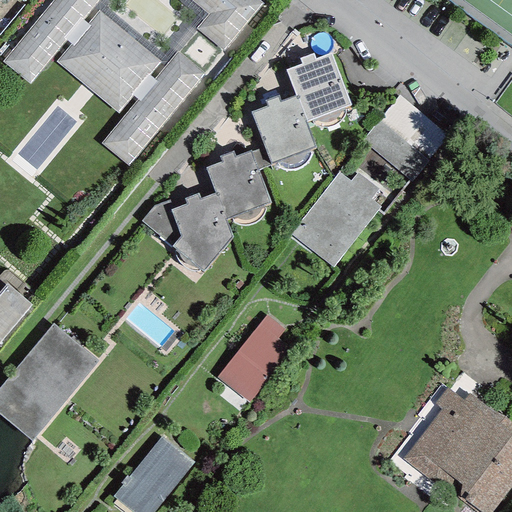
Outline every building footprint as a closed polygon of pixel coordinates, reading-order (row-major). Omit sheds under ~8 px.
[(97,0),(53,0),(2,61),(28,83),(65,39),(81,20),(97,0)] [(191,0),(208,14),(195,29),(223,51),(235,36),(262,4),(257,0),(191,0)] [(160,63),(98,11),(87,25),(71,44),(56,62),(117,114),(133,95),(149,76),(160,63)] [(87,25),(81,20),(65,39),(71,44),(87,25)] [(204,74),(176,51),(152,79),(137,98),(99,143),(127,166),(204,74)] [(312,54),(300,58),(302,65),(287,70),(296,97),(305,121),(312,119),(315,125),(319,127),(326,128),(330,127),(336,125),(342,121),(345,115),(345,111),(345,107),(350,105),(332,54),(315,60),(312,54)] [(152,79),(149,76),(133,95),(137,98),(152,79)] [(268,108),(252,113),(264,148),(269,164),(276,161),(280,167),(287,170),(293,170),(298,168),(303,165),(307,160),(309,156),(310,150),(314,149),(305,121),(296,97),(279,102),(278,97),(265,101),(268,108)] [(362,142),(408,180),(445,135),(399,98),(362,142)] [(225,219),(231,217),(234,221),(240,225),(246,226),(251,224),(256,220),(265,213),(265,209),(263,204),(269,202),(257,171),(270,165),(269,164),(264,148),(250,153),(249,151),(234,157),(232,151),(219,156),(221,162),(205,168),(215,194),(225,219)] [(291,235),(333,267),(380,207),(370,199),(379,189),(358,173),(350,181),(339,173),(291,235)] [(225,219),(215,194),(199,199),(198,194),(184,199),(187,204),(175,209),(170,199),(154,207),(141,221),(175,250),(176,257),(177,262),(182,266),(187,269),(194,270),(199,269),(202,272),(232,238),(225,219)] [(0,277),(0,340),(31,304),(16,292),(23,284),(8,270),(0,277)] [(267,315),(217,377),(249,403),(299,341),(267,315)] [(53,324),(0,386),(0,413),(31,440),(97,362),(53,324)] [(511,426),(470,392),(462,401),(448,389),(434,405),(441,411),(401,460),(439,491),(444,485),(476,511),(490,511),(511,486),(511,426)] [(122,485),(113,496),(132,511),(153,511),(192,464),(160,438),(128,478),(125,475),(119,483),(122,485)]
